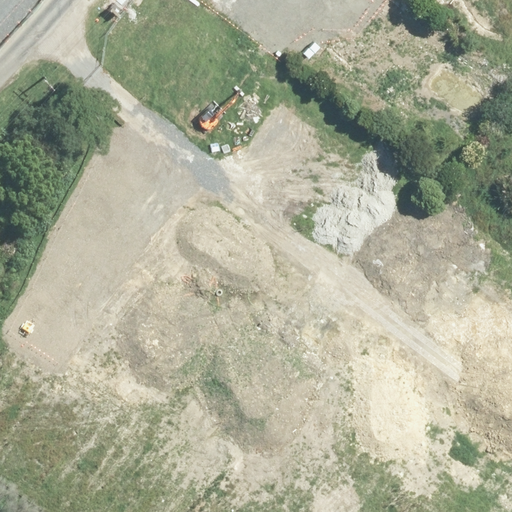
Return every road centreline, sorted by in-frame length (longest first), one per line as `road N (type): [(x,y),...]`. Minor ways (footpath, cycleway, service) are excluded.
road 1 (unclassified): [(507,275),(463,273),(414,256),(336,205),(307,168)]
road 2 (unclassified): [(280,169),(155,251),(92,271)]
road 3 (unclassified): [(370,117),(409,195),(451,238),(507,275)]
road 4 (unclassified): [(92,271),(158,191),(206,99)]
road 5 (unclassified): [(294,0),(338,12),(360,33),(373,59),(370,117)]
road 6 (unclassified): [(206,99),(213,46),(253,7),(278,0)]
